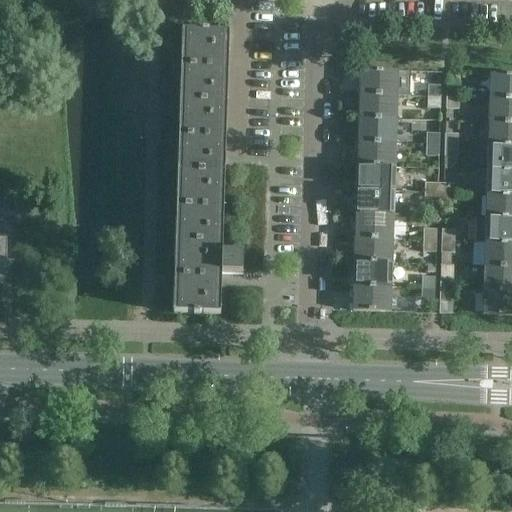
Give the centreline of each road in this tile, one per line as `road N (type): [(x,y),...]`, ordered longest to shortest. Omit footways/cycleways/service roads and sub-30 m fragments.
road 1 (residential): [(326,0),(314,377)]
road 2 (tertiary): [(314,377),(0,368)]
